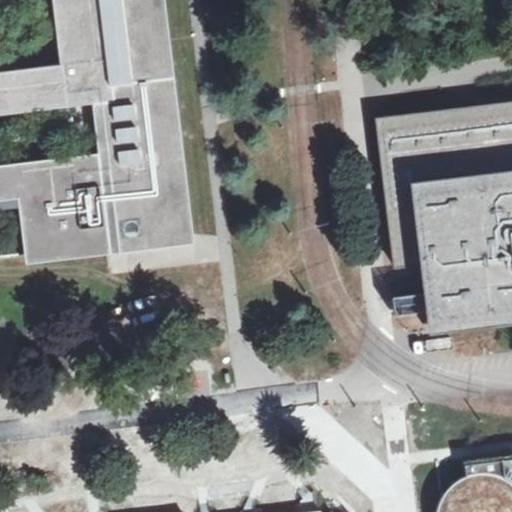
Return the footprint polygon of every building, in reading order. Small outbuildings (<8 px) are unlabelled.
[(0,0),(0,205),(2,206),(21,203),(27,251),(29,265),(105,255),(192,244),(174,85),(164,0),(0,0)] [(511,101),(378,118),(397,266),(424,262),(432,327),(511,316),(511,101)] [(389,308),(413,305),(413,290),(387,294),(389,308)] [(511,511),(511,460),(464,466),(465,475),(459,477),(455,479),(450,483),(446,486),(442,491),(438,496),(436,500),(434,505),(433,510),(432,511),(511,511)] [(345,483),(315,484),(315,506),(346,505),(345,483)]
